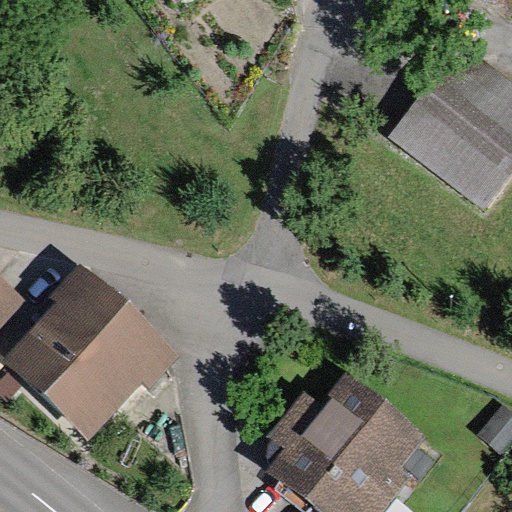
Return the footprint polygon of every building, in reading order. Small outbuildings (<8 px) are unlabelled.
[(511,0),(488,0),(509,19),(511,15),(511,0)] [(389,138),(478,210),(511,168),(511,82),(465,45),(389,138)] [(4,367),(79,436),(167,340),(92,272),(4,367)] [(0,299),(12,284),(0,274),(0,299)] [(268,473),(318,511),(379,511),(407,477),(398,470),(424,437),(346,377),(322,408),(305,395),(269,441),(284,453),(268,473)]
